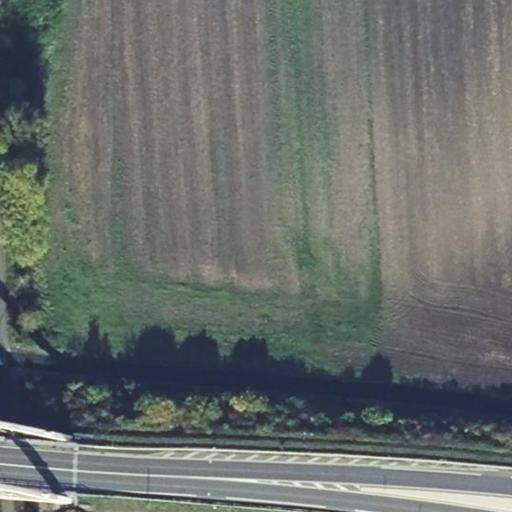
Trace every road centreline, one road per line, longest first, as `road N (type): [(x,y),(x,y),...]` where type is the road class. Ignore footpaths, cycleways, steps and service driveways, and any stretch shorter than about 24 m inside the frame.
road 1 (track): [(511,407),(165,368),(0,369)]
road 2 (secondary): [(0,469),(268,481),(511,508)]
